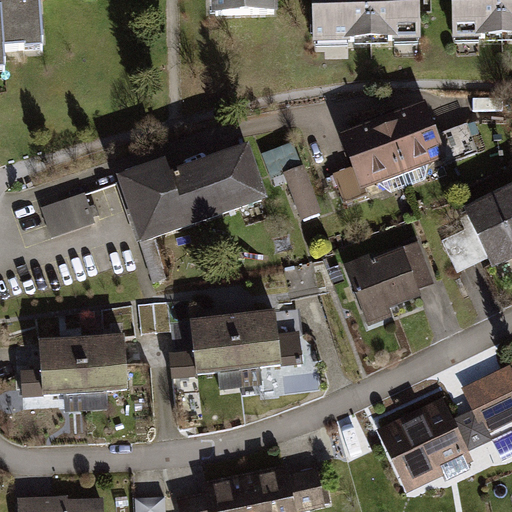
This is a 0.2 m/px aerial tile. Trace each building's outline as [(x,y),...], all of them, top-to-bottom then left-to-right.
[(0,76),(7,77),(5,55),(45,53),(41,0),(0,0),(0,16),(0,21),(0,76)] [(273,0),(212,0),(213,19),(274,17),(273,0)] [(312,0),(314,47),(417,42),(415,0),(312,0)] [(511,0),(452,0),(455,44),(511,41),(511,0)] [(382,126),(403,179),(446,162),(425,109),(382,126)] [(403,179),(382,126),(339,142),(350,170),(333,176),(345,207),(364,199),(363,195),(403,179)] [(293,143),(264,155),(273,176),(302,164),(293,143)] [(165,167),(115,185),(138,251),(264,208),(246,154),(169,180),(165,167)] [(303,222),(324,214),(305,167),(284,175),(303,222)] [(511,190),(467,209),(491,269),(511,261),(511,190)] [(53,240),(97,225),(86,194),(43,209),(53,240)] [(420,246),(349,272),(369,326),(423,306),(418,293),(435,287),(420,246)] [(283,370),(277,315),(233,320),(239,375),(283,370)] [(239,375),(233,320),(189,325),(195,380),(239,375)] [(128,394),(124,339),(81,342),(85,397),(128,394)] [(85,397),(81,342),(39,345),(43,400),(85,397)] [(511,377),(510,373),(465,393),(486,437),(511,426),(511,377)] [(443,401),(377,431),(405,494),(471,464),(443,401)] [(242,477),(249,511),(321,511),(314,475),(290,480),(287,467),(242,477)] [(249,511),(242,477),(201,486),(204,496),(176,502),(177,511),(249,511)] [(101,511),(101,498),(17,502),(17,511),(101,511)] [(167,511),(168,499),(137,498),(136,511),(167,511)]
